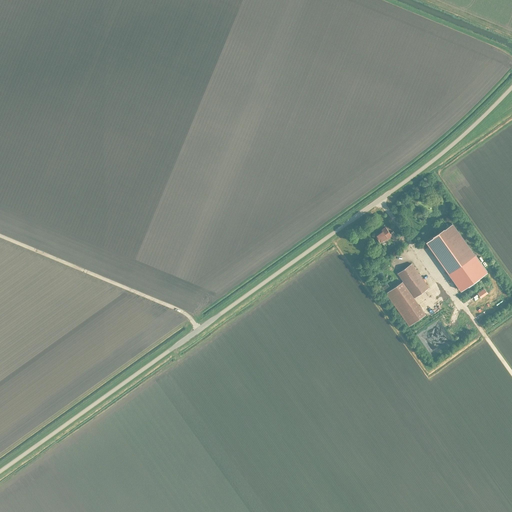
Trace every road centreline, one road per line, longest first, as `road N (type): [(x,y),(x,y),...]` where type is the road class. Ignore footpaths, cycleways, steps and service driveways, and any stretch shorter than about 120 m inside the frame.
road 1 (unclassified): [(0,474),(315,255),(455,143),(511,86)]
road 2 (unknown): [(199,331),(173,307),(0,236)]
